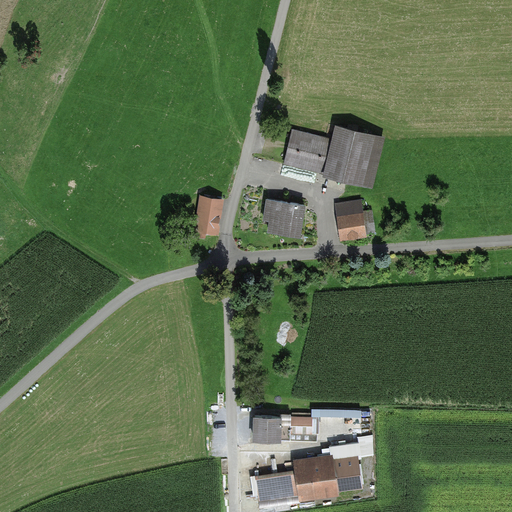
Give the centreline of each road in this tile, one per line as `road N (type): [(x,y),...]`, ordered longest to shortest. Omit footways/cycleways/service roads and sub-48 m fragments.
road 1 (unclassified): [(227,260),(511,238)]
road 2 (unclassified): [(0,406),(129,293),(227,260)]
road 3 (track): [(282,0),(227,260)]
road 4 (unclassified): [(227,260),(235,511)]
